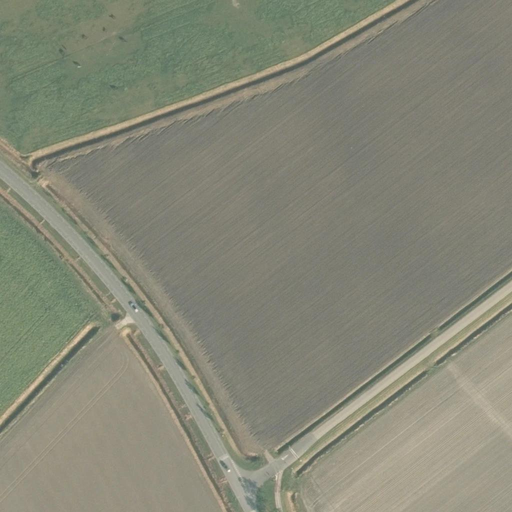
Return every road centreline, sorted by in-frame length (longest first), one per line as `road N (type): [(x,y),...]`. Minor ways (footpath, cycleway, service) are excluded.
road 1 (secondary): [(242,495),(149,332),(44,208),(0,171)]
road 2 (unclassified): [(242,495),(511,287)]
